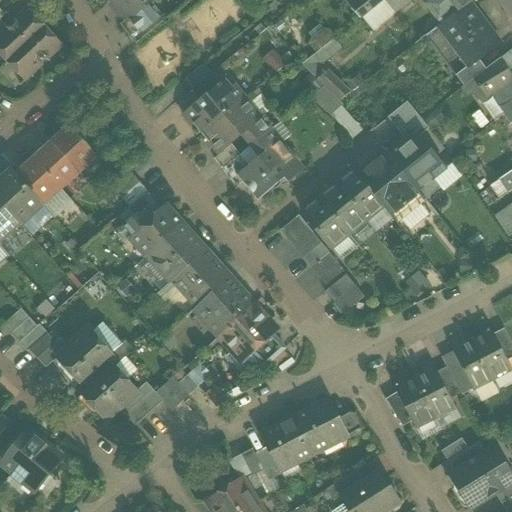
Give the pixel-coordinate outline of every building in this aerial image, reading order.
[(109,0),(126,20),(127,22),(148,5),(154,0),(109,0)] [(351,0),(348,3),(361,19),(370,12),(361,0),(351,0)] [(361,0),(370,12),(384,1),(385,0),(361,0)] [(385,0),(384,1),(395,14),(411,0),(385,0)] [(446,0),(419,0),(437,21),(453,8),(446,0)] [(446,0),(453,8),(457,13),(470,4),(474,0),(446,0)] [(457,13),(437,28),(467,68),(468,69),(478,61),(500,44),(470,4),(457,13)] [(148,5),(127,22),(126,20),(120,26),(135,45),(162,23),(148,5)] [(8,30),(0,37),(0,56),(7,64),(44,29),(32,15),(30,16),(27,12),(8,30)] [(44,29),(7,64),(20,77),(21,76),(25,80),(60,47),(56,43),(57,42),(44,29)] [(301,66),(317,82),(327,71),(340,57),(328,45),(301,66)] [(511,50),(499,60),(507,71),(511,78),(511,50)] [(265,58),(276,71),(284,63),(273,51),(265,58)] [(485,71),(472,81),(478,90),(507,71),(499,60),(485,71)] [(478,61),(468,69),(467,68),(455,77),(463,87),(472,81),(485,71),(478,61)] [(210,75),(202,66),(184,81),(192,90),(210,75)] [(308,101),(324,88),(317,82),(301,66),(285,79),(308,101)] [(345,88),(327,71),(317,82),(324,88),(338,102),(350,93),(345,88)] [(511,78),(507,71),(478,90),(474,92),(494,122),(503,116),(509,125),(511,122),(511,78)] [(192,90),(191,90),(200,102),(222,84),(213,72),(210,75),(192,90)] [(359,78),(345,88),(350,93),(363,84),(359,78)] [(200,102),(184,115),(201,135),(244,100),(233,88),(228,92),(222,84),(200,102)] [(338,102),(324,88),(308,101),(325,117),(338,102)] [(244,100),(201,135),(208,144),(209,144),(219,156),(231,146),(229,144),(238,137),(242,137),(250,147),(270,132),(244,100)] [(98,142),(82,124),(73,132),(89,150),(98,142)] [(69,128),(51,144),(78,174),(96,158),(89,150),(73,132),(69,128)] [(302,172),(270,132),(250,147),(259,159),(248,167),(254,175),(242,184),(257,203),(271,191),(274,191),(277,190),(279,188),(280,186),(281,183),(284,181),(287,184),(302,172)] [(445,170),(419,137),(410,144),(406,139),(387,155),(425,202),(440,190),(432,180),(445,170)] [(78,174),(51,144),(34,160),(60,190),(78,174)] [(219,156),(213,161),(221,171),(239,156),(231,146),(219,156)] [(387,155),(359,178),(383,207),(382,208),(396,225),(425,202),(387,155)] [(239,156),(221,171),(236,189),(242,184),(254,175),(248,167),(239,156)] [(60,190),(34,160),(16,176),(42,206),(60,190)] [(16,176),(12,172),(0,181),(0,203),(18,224),(20,226),(42,206),(16,176)] [(359,178),(354,172),(337,186),(365,221),(382,208),(383,207),(359,178)] [(511,172),(498,182),(506,194),(511,190),(511,172)] [(131,174),(113,190),(121,200),(121,199),(139,184),(139,183),(131,174)] [(139,184),(121,199),(129,208),(145,194),(147,192),(139,183),(139,184)] [(365,221),(337,186),(319,200),(348,235),(365,221)] [(129,208),(127,210),(143,227),(161,211),(145,194),(129,208)] [(348,235),(319,200),(302,214),(331,249),(348,235)] [(0,203),(0,240),(18,224),(0,203)] [(511,205),(494,218),(507,238),(511,235),(511,205)] [(143,227),(131,238),(147,256),(148,255),(182,225),(166,207),(143,227)] [(298,217),(279,232),(287,242),(306,226),(298,217)] [(182,225),(148,255),(160,268),(160,273),(170,284),(173,282),(206,252),(182,225)] [(306,226),(287,242),(294,251),(313,235),(306,226)] [(313,235),(294,251),(302,260),(321,244),(313,235)] [(321,244),(302,260),(309,269),(329,254),(321,244)] [(206,252),(173,282),(197,309),(198,307),(229,279),(230,279),(206,252)] [(346,276),(329,254),(309,269),(327,291),(346,276)] [(327,291),(324,293),(333,304),(355,287),(346,276),(327,291)] [(229,279),(198,307),(222,334),(253,305),(230,279),(229,279)] [(355,287),(333,304),(343,315),(364,298),(355,287)] [(222,334),(218,338),(232,353),(237,348),(247,360),(252,355),(272,336),(277,332),(253,305),(222,334)] [(21,310),(2,326),(10,335),(29,319),(21,310)] [(29,319),(10,335),(18,344),(37,327),(29,319)] [(511,372),(493,335),(486,321),(476,326),(481,337),(472,342),(492,381),(497,391),(511,383),(511,372)] [(37,327),(18,344),(27,353),(29,351),(47,334),(39,325),(37,327)] [(67,348),(55,358),(56,359),(82,388),(82,389),(111,363),(111,364),(115,360),(88,329),(67,348)] [(511,345),(504,330),(493,335),(507,362),(511,359),(511,345)] [(47,334),(29,351),(37,360),(55,343),(47,334)] [(272,336),(252,355),(264,369),(285,350),(272,336)] [(492,381),(472,342),(462,347),(456,336),(447,341),(453,354),(466,380),(456,385),(461,395),(462,396),(492,381)] [(55,343),(37,360),(45,369),(56,359),(55,358),(67,348),(59,339),(55,343)] [(466,380),(453,354),(442,359),(447,368),(456,385),(466,380)] [(436,373),(429,359),(419,364),(425,375),(415,380),(435,419),(454,409),(450,400),(436,373)] [(111,363),(82,389),(82,388),(78,392),(105,422),(119,409),(129,401),(137,393),(137,392),(111,364),(111,363)] [(447,368),(436,373),(450,400),(461,395),(456,385),(447,368)] [(435,419),(415,380),(405,385),(399,374),(390,379),(397,393),(412,422),(416,429),(435,419)] [(197,389),(186,377),(179,384),(189,396),(197,389)] [(173,378),(164,386),(180,404),(189,396),(179,384),(173,378)] [(155,394),(146,384),(137,392),(137,393),(138,393),(154,410),(162,403),(155,394)] [(164,386),(155,394),(162,403),(171,413),(180,404),(164,386)] [(138,393),(137,393),(129,401),(145,418),(154,410),(138,393)] [(397,393),(385,401),(402,428),(412,422),(397,393)] [(145,418),(129,401),(119,409),(135,427),(145,418)] [(322,405),(295,419),(311,451),(344,434),(345,434),(337,420),(331,408),(322,405)] [(349,413),(337,420),(345,434),(344,434),(346,438),(362,430),(355,414),(349,413)] [(1,415),(0,417),(0,435),(11,423),(1,415)] [(295,419),(261,437),(268,449),(278,468),(279,468),(311,451),(295,419)] [(61,459),(29,433),(2,465),(13,474),(10,478),(20,487),(23,483),(34,492),(61,459)] [(461,440),(441,453),(447,463),(467,450),(461,440)] [(467,450),(447,463),(454,473),(484,454),(478,443),(467,450)] [(268,449),(255,455),(263,472),(268,481),(282,474),(279,468),(278,468),(268,449)] [(454,473),(448,476),(455,488),(456,487),(470,510),(495,495),(511,484),(511,478),(493,449),(484,454),(454,473)] [(252,450),(240,457),(250,476),(251,478),(263,472),(255,455),(252,450)] [(240,457),(228,463),(239,481),(240,480),(250,476),(240,457)] [(356,472),(325,491),(332,502),(339,498),(339,497),(362,482),(356,472)] [(362,482),(339,497),(339,498),(344,505),(348,511),(389,511),(401,505),(383,478),(377,482),(372,476),(362,482)] [(239,481),(206,502),(213,511),(242,511),(256,504),(240,480),(239,481)] [(511,484),(495,495),(501,505),(511,497),(511,484)] [(511,511),(511,497),(501,505),(505,511),(511,511)]
